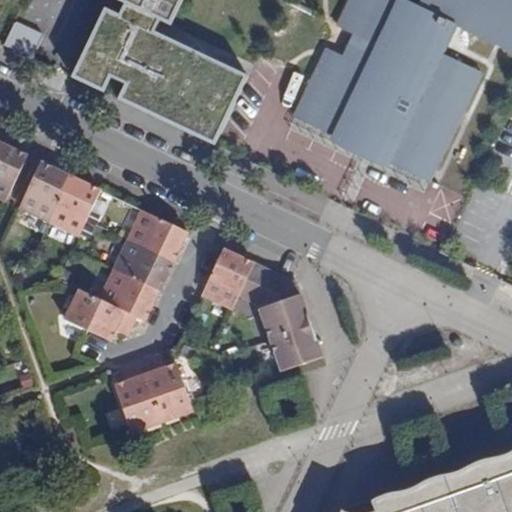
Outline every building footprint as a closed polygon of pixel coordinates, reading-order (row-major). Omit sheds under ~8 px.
[(106,8),(80,63),(163,102),(189,48),(155,32),(160,20),(171,26),(182,0),(117,0),(125,4),(120,14),(106,8)] [(327,48),(294,117),(430,182),(482,73),(441,53),(455,24),(511,51),(511,0),(420,0),(418,6),(405,0),(350,0),(338,26),(355,34),(344,56),(327,48)] [(15,22),(4,45),(33,59),(44,36),(15,22)] [(215,146),(248,76),(189,48),(163,102),(80,63),(73,78),(215,146)] [(26,157),(0,144),(0,201),(4,203),(26,157)] [(49,224),(71,178),(40,163),(18,210),(49,224)] [(102,193),(71,178),(49,224),(80,239),(102,193)] [(129,242),(173,264),(188,234),(143,212),(129,242)] [(173,264),(129,242),(115,271),(160,292),(173,264)] [(240,295),(254,265),(247,262),(223,250),(202,295),(233,310),(240,295)] [(260,305),(275,275),(254,265),(240,295),(260,305)] [(160,292),(115,271),(101,301),(136,318),(146,322),(160,292)] [(260,305),(273,341),(312,327),(298,286),(275,275),(260,305)] [(127,336),(136,318),(101,301),(78,291),(64,321),(87,333),(109,343),(112,336),(115,330),(127,336)] [(312,327),(273,341),(283,372),(323,358),(312,327)] [(115,330),(112,336),(124,341),(127,336),(115,330)] [(160,372),(165,370),(160,357),(155,359),(160,372)] [(142,364),(163,423),(194,412),(191,406),(177,365),(165,370),(160,372),(155,359),(142,364)] [(133,434),(163,423),(142,364),(129,369),(134,381),(128,383),(116,387),(133,434)] [(129,369),(124,370),(128,383),(134,381),(129,369)] [(511,511),(511,447),(496,454),(500,464),(483,470),(469,475),(465,465),(371,498),(375,508),(363,511),(350,511),(342,508),(340,511),(511,511)] [(500,464),(496,454),(480,459),(465,465),(469,475),(483,470),(500,464)]
